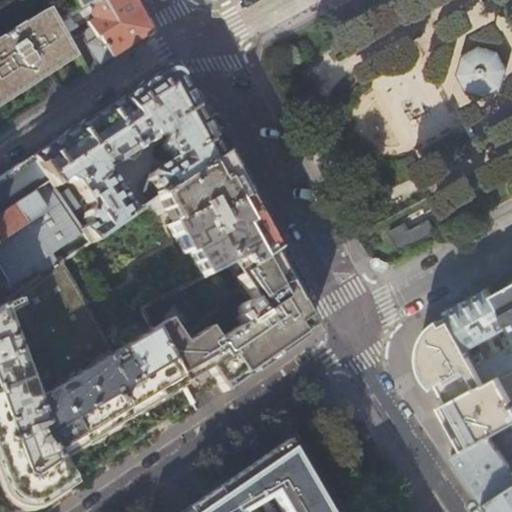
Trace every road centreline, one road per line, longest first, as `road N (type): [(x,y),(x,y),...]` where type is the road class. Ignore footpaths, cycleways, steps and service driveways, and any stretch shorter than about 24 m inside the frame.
road 1 (unclassified): [(352,335),(201,45)]
road 2 (residential): [(94,511),(352,335)]
road 3 (residential): [(180,40),(0,153)]
road 4 (residential): [(463,511),(352,335)]
road 5 (residential): [(352,335),(511,242)]
